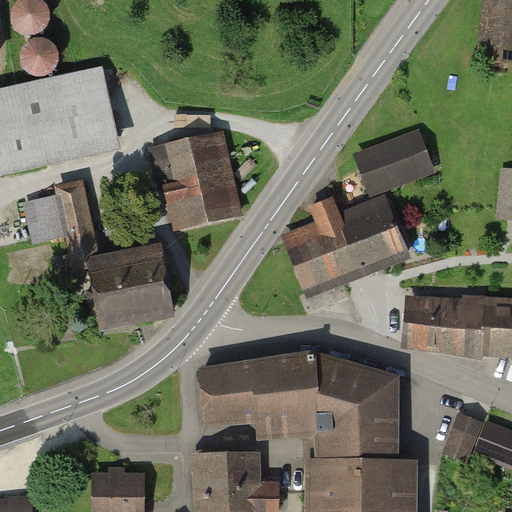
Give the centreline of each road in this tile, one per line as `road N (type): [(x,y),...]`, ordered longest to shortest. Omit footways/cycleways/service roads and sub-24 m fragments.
road 1 (primary): [(208,311),(430,0)]
road 2 (residential): [(208,311),(236,330),(349,336),(511,400)]
road 3 (primary): [(0,432),(144,375),(208,311)]
